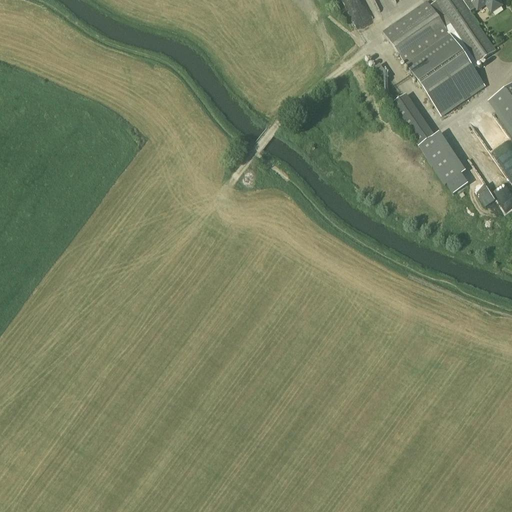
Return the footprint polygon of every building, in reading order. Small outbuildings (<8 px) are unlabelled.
[(339,0),(348,23),(363,18),(355,0),(339,0)] [(397,8),(392,0),(371,0),(380,17),(397,8)] [(470,18),(458,0),(446,0),(430,12),(445,34),(451,30),(478,70),(495,58),(470,20),(471,19),(470,18)] [(493,0),(458,0),(470,18),(476,14),(478,16),(486,10),(491,18),(501,12),(494,3),(495,2),(493,0)] [(426,8),(383,38),(406,71),(450,41),(445,34),(430,12),(427,8),(426,8)] [(450,41),(406,71),(441,122),(485,92),(450,41)] [(383,88),(390,83),(381,70),(374,75),(383,88)] [(511,93),(491,107),(511,138),(511,93)] [(420,133),(401,104),(391,111),(419,152),(434,142),(425,130),(420,133)]
